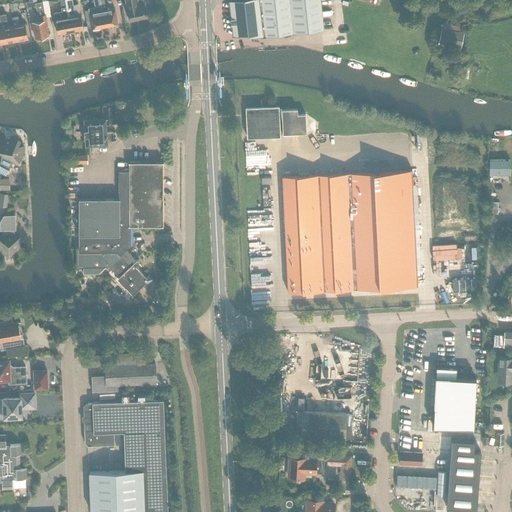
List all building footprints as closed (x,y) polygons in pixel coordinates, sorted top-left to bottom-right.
[(41,1),(42,7),(37,8),(39,21),(33,22),(35,38),(49,35),(47,26),(49,26),(47,16),(51,15),(48,0),(41,1)] [(59,0),(62,12),(59,12),(60,19),(55,19),(57,33),(70,31),(64,0),(59,0)] [(75,16),(74,10),(71,10),(69,0),(64,0),(70,31),(83,29),(81,15),(75,16)] [(103,0),(99,0),(100,1),(104,25),(117,23),(114,9),(106,10),(104,0),(103,0)] [(125,0),(130,20),(147,17),(145,5),(139,6),(137,0),(125,0)] [(235,0),(229,1),(233,35),(263,35),(264,35),(324,30),(320,0),(235,0)] [(95,7),(96,12),(89,13),(91,27),(104,25),(100,1),(95,2),(96,7),(95,7)] [(16,41),(13,25),(8,26),(6,14),(0,15),(0,18),(4,43),(16,41)] [(25,23),(20,24),(18,18),(18,15),(12,16),(13,25),(16,41),(28,39),(25,23)] [(451,36),(452,30),(442,28),(441,34),(440,33),(438,40),(462,45),(463,38),(451,36)] [(136,108),(134,98),(128,100),(130,110),(136,108)] [(106,133),(106,124),(115,123),(114,102),(103,105),(103,114),(104,114),(104,118),(84,119),(86,145),(107,144),(107,142),(116,141),(115,132),(106,133)] [(278,106),(246,107),(247,137),(280,136),(278,106)] [(0,164),(0,172),(6,175),(12,163),(13,163),(23,156),(22,144),(10,138),(0,145),(1,157),(3,158),(0,164)] [(489,159),(489,174),(510,174),(510,159),(489,159)] [(162,163),(128,162),(129,171),(130,227),(162,227),(162,206),(163,206),(164,207),(167,204),(165,202),(162,202),(162,163)] [(288,292),(417,285),(412,170),(282,176),(288,292)] [(75,247),(75,271),(76,271),(76,267),(83,267),(83,274),(99,274),(106,268),(106,269),(108,267),(121,279),(119,281),(125,287),(127,285),(134,292),(132,294),(133,294),(146,281),(148,284),(153,279),(149,275),(146,277),(136,266),(138,263),(141,266),(126,250),(130,246),(130,227),(129,171),(118,171),(118,199),(78,198),(78,247),(75,247)] [(0,178),(0,189),(5,190),(10,190),(10,178),(0,178)] [(488,181),(487,199),(497,200),(498,181),(488,181)] [(21,243),(15,232),(14,232),(13,229),(15,228),(15,214),(3,215),(0,221),(0,229),(1,229),(2,234),(0,237),(0,250),(2,254),(16,254),(21,243)] [(454,274),(454,286),(479,286),(478,273),(454,274)] [(54,309),(45,310),(45,319),(55,318),(54,309)] [(18,322),(20,322),(13,323),(11,317),(0,321),(0,341),(1,342),(2,349),(0,349),(1,350),(6,349),(7,356),(29,353),(27,344),(24,345),(23,337),(21,338),(18,322)] [(511,331),(504,331),(504,336),(503,347),(511,347),(511,331)] [(136,363),(135,353),(90,355),(91,366),(105,365),(105,375),(91,376),(92,391),(119,390),(119,384),(156,383),(155,362),(136,363)] [(511,382),(511,356),(497,356),(496,382),(511,382)] [(0,380),(9,380),(9,383),(26,382),(25,366),(13,367),(10,364),(9,364),(8,361),(0,361),(0,380)] [(432,426),(472,428),(475,378),(455,377),(456,367),(436,366),(432,426)] [(47,370),(34,371),(34,389),(48,388),(47,370)] [(20,394),(20,397),(3,398),(0,398),(0,403),(2,417),(3,417),(4,417),(21,416),(21,407),(35,407),(35,394),(20,394)] [(167,511),(168,510),(163,399),(129,401),(129,395),(122,395),(122,401),(92,402),(92,403),(86,403),(83,406),(84,428),(85,443),(88,445),(114,444),(114,432),(124,431),(125,470),(88,472),(89,511),(106,511),(150,510),(149,511),(167,511)] [(296,436),(345,438),(345,437),(350,437),(350,425),(345,425),(346,413),(297,411),(296,436)] [(0,486),(2,486),(2,489),(13,488),(12,479),(16,478),(27,478),(26,468),(17,468),(16,454),(21,454),(20,444),(6,444),(6,435),(0,435),(0,486)] [(451,439),(446,507),(476,509),(480,451),(473,450),(474,440),(451,439)] [(303,479),(303,472),(323,473),(324,454),(320,454),(320,448),(310,448),(310,454),(303,454),(303,457),(306,459),(308,459),(308,461),(304,461),(304,458),(290,458),(289,478),(303,479)] [(426,460),(434,461),(435,449),(427,449),(426,460)] [(399,463),(421,465),(422,452),(400,451),(399,463)] [(342,478),(349,479),(351,456),(328,455),(328,462),(343,463),(342,478)] [(322,501),(308,500),(307,511),(333,511),(334,504),(322,503),(322,501)]
